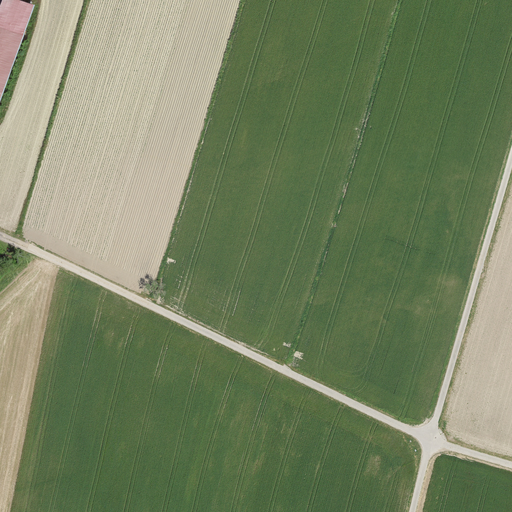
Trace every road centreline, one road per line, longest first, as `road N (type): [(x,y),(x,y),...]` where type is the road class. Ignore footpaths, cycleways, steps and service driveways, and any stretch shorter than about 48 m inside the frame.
road 1 (track): [(0,235),(430,440),(413,511)]
road 2 (track): [(511,157),(430,440),(511,464)]
